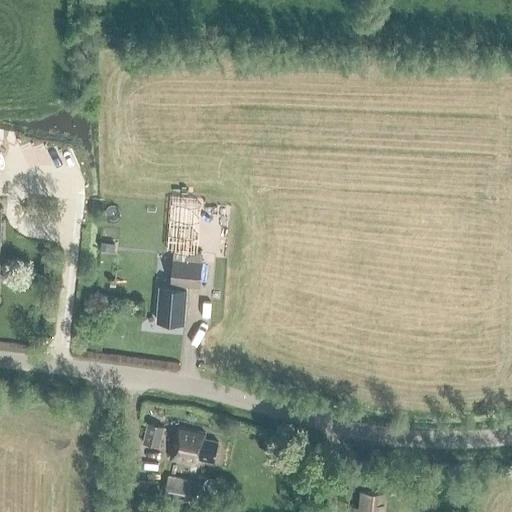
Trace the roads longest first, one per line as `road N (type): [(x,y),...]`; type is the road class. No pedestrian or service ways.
road 1 (tertiary): [(511,432),(369,433),(187,391),(0,367)]
road 2 (track): [(123,380),(120,511)]
